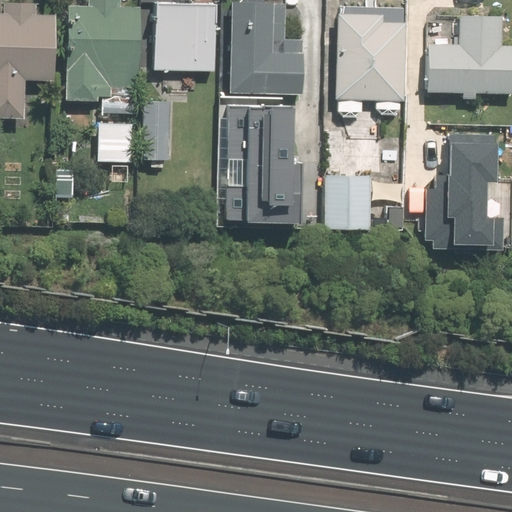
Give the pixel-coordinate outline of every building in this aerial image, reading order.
[(279,39),(280,5),(227,2),(225,67),(235,68),(234,93),(294,96),(297,40),(279,39)] [(85,126),(97,127),(97,134),(91,134),(90,146),(111,146),(111,152),(126,153),(127,137),(130,137),(136,8),(61,5),(57,102),(86,103),(85,126)] [(210,6),(150,6),(150,73),(209,73),(210,6)] [(0,118),(19,119),(19,82),(48,83),(49,15),(0,14),(0,118)] [(330,101),(398,102),(400,23),(380,23),(377,17),(331,16),(330,101)] [(457,95),(457,101),(469,101),(469,95),(508,96),(510,48),(496,48),(497,18),(453,16),(452,46),(421,45),(420,94),(457,95)] [(165,103),(139,103),(139,163),(166,162),(165,103)] [(315,115),(284,115),(284,161),(315,161),(315,115)] [(456,152),(409,150),(406,210),(452,212),(456,152)] [(67,171),(50,170),(49,198),(67,198),(67,171)] [(364,177),(319,176),(319,229),(363,230),(364,177)]
